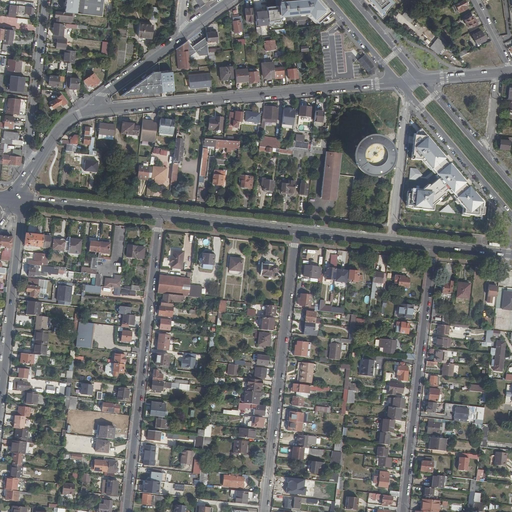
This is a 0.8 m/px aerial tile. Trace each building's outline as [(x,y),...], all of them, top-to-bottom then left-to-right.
[(65,0),(64,12),(71,13),(102,16),(103,0),(65,0)] [(268,7),(268,10),(269,22),(279,21),(281,16),(304,15),(314,24),(328,12),(318,0),(277,0),(276,6),(268,7)] [(389,0),(365,0),(381,17),(392,3),(389,0)] [(463,0),(456,4),(458,8),(456,9),(458,12),(459,11),(460,12),(467,8),(465,4),(466,3),(464,0),(463,0)] [(33,13),(34,7),(33,7),(16,5),(15,5),(14,11),(19,12),(33,13)] [(247,20),(256,19),(255,11),(255,7),(246,8),(247,20)] [(257,23),(269,22),(268,10),(255,11),(256,19),(257,23)] [(407,10),(402,15),(410,22),(415,17),(407,10)] [(64,12),(63,12),(63,13),(55,12),(54,16),(56,17),(56,20),(70,22),(71,13),(64,12)] [(245,28),(243,15),(233,16),(236,30),(245,28)] [(473,15),(465,19),(469,27),(477,23),(473,15)] [(56,22),(54,22),(53,34),(62,35),(63,27),(63,26),(59,25),(60,23),(56,22)] [(138,33),(152,34),(153,25),(139,24),(138,33)] [(3,39),(12,40),(13,30),(4,29),(3,39)] [(481,30),(473,35),(477,44),(486,40),(481,30)] [(217,31),(207,31),(207,35),(208,41),(218,40),(217,31)] [(440,38),(446,43),(448,42),(440,34),(438,35),(440,38)] [(183,43),(177,48),(179,67),(185,66),(186,68),(187,68),(187,66),(190,66),(189,56),(196,50),(200,54),(209,53),(209,51),(209,48),(208,41),(207,35),(192,46),(188,40),(183,43)] [(56,38),(55,49),(64,50),(66,39),(56,38)] [(431,48),(439,55),(447,45),(446,43),(440,38),(431,48)] [(276,39),(266,40),(267,49),(277,48),(276,39)] [(102,54),(108,54),(110,42),(103,41),(102,54)] [(65,50),(64,62),(68,63),(72,63),(73,63),(74,51),(73,51),(70,50),(65,50)] [(374,67),(364,55),(358,60),(367,72),(367,75),(375,75),(374,67)] [(21,61),(9,59),(8,66),(6,65),(6,67),(8,68),(7,71),(20,72),(21,61)] [(59,70),(67,70),(68,63),(64,62),(60,62),(59,70)] [(275,67),(274,62),(264,63),(265,75),(276,75),(275,67)] [(234,72),(236,72),(236,69),(236,64),(233,65),(233,63),(220,64),(221,77),(234,76),(234,72)] [(276,75),(276,76),(284,76),(284,66),(275,67),(276,75)] [(290,76),(300,76),(300,74),(299,67),(289,68),(290,76)] [(236,72),(237,82),(242,82),(241,80),(244,80),(250,80),(249,68),(236,69),(236,72)] [(173,69),(160,70),(162,90),(175,89),(173,69)] [(162,90),(160,70),(154,71),(122,94),(162,90)] [(250,70),(251,82),(255,82),(255,80),(260,79),(260,70),(255,71),(255,70),(250,70)] [(203,85),(212,84),(211,71),(190,73),(191,86),(200,85),(200,84),(203,84),(203,85)] [(92,86),(99,81),(94,73),(87,78),(88,80),(86,82),(89,84),(90,84),(92,86)] [(25,77),(11,76),(9,90),(24,91),(25,77)] [(58,87),(59,77),(50,76),(49,86),(58,87)] [(78,89),(79,79),(70,79),(70,87),(69,88),(78,89)] [(61,103),(62,105),(66,102),(60,95),(57,98),(49,104),(53,109),(61,103)] [(6,113),(18,114),(19,99),(12,98),(8,98),(6,113)] [(278,119),(279,106),(267,105),(266,118),(278,119)] [(312,106),(301,105),(300,116),(311,117),(312,106)] [(296,108),(285,107),(283,127),(293,128),(294,124),(286,123),(287,111),(291,111),(291,109),(296,110),(296,108)] [(294,124),(296,110),(291,109),(291,111),(287,111),(286,123),(294,124)] [(256,115),(257,113),(247,111),(246,120),(259,122),(260,115),(256,115)] [(324,112),(315,111),(313,130),(316,130),(317,125),(315,125),(316,122),(323,123),(323,122),(324,112)] [(242,124),(244,112),(236,112),(236,113),(230,112),(229,126),(238,127),(238,124),(242,124)] [(330,123),(331,113),(324,112),(323,122),(330,123)] [(4,129),(7,129),(7,126),(12,127),(13,117),(5,116),(3,128),(4,129)] [(216,118),(210,118),(209,128),(222,129),(223,116),(217,116),(216,118)] [(175,119),(161,117),(159,132),(173,133),(175,119)] [(158,121),(143,120),(141,138),(156,140),(158,121)] [(114,134),(116,123),(101,121),(100,132),(114,134)] [(302,130),(311,130),(311,121),(302,121),(302,130)] [(134,122),(128,122),(127,133),(138,134),(139,124),(134,124),(134,122)] [(94,149),(95,137),(92,137),(93,136),(90,136),(91,126),(87,125),(84,142),(92,143),(91,149),(94,149)] [(180,126),(178,126),(176,148),(174,156),(179,157),(180,157),(181,154),(183,154),(185,133),(183,132),(184,129),(180,128),(180,126)] [(484,202),(420,128),(413,134),(404,208),(433,211),(434,205),(447,192),(464,210),(463,214),(483,217),(484,202)] [(3,132),(3,138),(8,139),(17,140),(18,133),(3,132)] [(62,142),(66,142),(67,142),(74,143),(78,143),(79,134),(76,134),(72,138),(72,140),(62,139),(62,142)] [(295,148),(307,149),(308,142),(304,142),(305,135),(295,134),(295,148)] [(240,140),(224,139),(223,139),(219,139),(214,138),(205,137),(204,144),(240,147),(240,140)] [(261,137),(260,146),(268,147),(273,147),(276,148),(277,139),(261,137)] [(326,153),(326,151),(328,139),(320,138),(316,138),(312,137),(310,151),(315,152),(326,153)] [(510,140),(501,139),(500,147),(509,148),(510,140)] [(201,169),(199,183),(204,184),(205,178),(204,177),(205,169),(206,170),(207,160),(208,148),(203,147),(202,159),(201,169)] [(381,158),(381,157),(381,155),(380,153),(380,152),(378,150),(377,149),(376,148),(374,148),(372,147),(371,147),(369,148),(367,149),(366,150),(365,151),(364,152),(363,154),(363,156),(363,157),(363,159),(363,161),(364,162),(366,163),(367,164),(369,165),(370,166),(372,166),(374,166),(375,165),(377,164),(378,163),(379,162),(380,160),(381,158)] [(304,158),(304,156),(305,151),(290,149),(287,149),(287,150),(289,150),(289,152),(298,153),(297,157),(304,158)] [(311,159),(314,159),(315,152),(310,151),(305,151),(304,156),(311,157),(311,159)] [(340,152),(326,151),(326,153),(321,197),(336,199),(337,187),(339,173),(341,152),(340,152)] [(91,154),(77,152),(76,162),(89,163),(91,154)] [(1,163),(20,165),(21,164),(21,157),(12,156),(2,155),(2,156),(1,163)] [(139,176),(148,177),(149,166),(140,165),(139,176)] [(153,178),(161,179),(162,166),(154,165),(153,178)] [(226,170),(215,169),(212,187),(223,188),(226,170)] [(353,189),(354,182),(355,175),(339,173),(337,187),(339,187),(338,198),(342,198),(343,196),(349,196),(349,188),(353,189)] [(253,176),(240,174),(240,179),(242,180),(241,185),(252,187),(253,176)] [(265,177),(262,177),(261,183),(264,183),(264,188),(273,189),(275,180),(265,179),(265,177)] [(297,180),(290,180),(289,183),(284,183),(283,191),(294,192),(295,186),(296,187),(297,180)] [(309,183),(302,182),(301,193),(307,194),(309,183)] [(457,223),(456,232),(485,235),(486,229),(478,228),(478,225),(457,223)] [(49,249),(51,237),(43,236),(27,234),(25,234),(24,245),(49,249)] [(12,238),(0,236),(0,246),(4,247),(4,251),(2,251),(1,258),(1,259),(10,259),(12,238)] [(69,239),(70,237),(68,237),(64,241),(53,240),(52,249),(64,251),(64,252),(68,253),(69,239)] [(81,241),(69,239),(68,253),(80,254),(81,241)] [(110,241),(100,240),(100,242),(99,252),(98,257),(98,259),(100,260),(101,253),(109,254),(110,241)] [(99,252),(100,242),(91,241),(90,251),(99,252)] [(128,246),(126,257),(144,259),(145,248),(144,248),(144,249),(136,248),(136,247),(128,246)] [(302,259),(316,258),(316,249),(302,250),(302,259)] [(173,268),(172,271),(181,272),(181,269),(182,269),(184,252),(174,251),(173,259),(173,262),(172,268),(173,268)] [(49,255),(35,253),(35,261),(34,265),(35,265),(47,267),(48,265),(49,255)] [(202,254),(201,268),(213,269),(215,256),(202,254)] [(91,269),(82,268),(81,273),(96,274),(97,270),(98,259),(98,257),(93,257),(91,269)] [(236,259),(231,259),(229,274),(239,275),(239,271),(241,272),(243,261),(236,261),(236,259)] [(262,265),(261,276),(273,277),(274,273),(277,273),(278,271),(279,269),(278,267),(276,267),(277,263),(265,262),(265,265),(262,265)] [(35,269),(29,268),(29,272),(27,271),(27,273),(29,273),(28,277),(34,277),(34,276),(40,277),(40,271),(51,272),(51,267),(47,267),(35,265),(35,269)] [(318,279),(319,279),(319,275),(320,268),(305,266),(304,277),(318,279)] [(326,277),(325,280),(334,281),(335,270),(327,269),(326,272),(325,272),(324,277),(326,277)] [(345,271),(336,270),(335,281),(344,282),(344,281),(345,271)] [(359,272),(349,271),(348,280),(352,280),(352,283),(354,283),(354,281),(361,281),(362,276),(358,276),(359,272)] [(159,276),(157,293),(163,294),(183,297),(189,297),(190,286),(191,278),(190,278),(191,273),(188,273),(187,279),(184,279),(180,278),(166,277),(162,276),(159,276)] [(383,274),(374,273),(372,283),(376,283),(382,284),(383,274)] [(399,282),(399,287),(409,288),(410,279),(400,278),(400,276),(395,276),(395,282),(399,282)] [(48,281),(29,279),(28,286),(39,287),(38,293),(36,293),(36,297),(41,298),(41,293),(46,294),(48,281)] [(105,287),(119,289),(120,281),(106,279),(105,287)] [(72,284),(60,283),(58,305),(70,306),(72,284)] [(447,283),(447,284),(447,286),(442,286),(441,295),(450,296),(452,283),(447,283)] [(469,284),(458,283),(457,297),(468,298),(469,284)] [(35,297),(36,297),(36,293),(38,293),(39,287),(28,286),(27,286),(26,294),(28,294),(28,296),(30,296),(29,297),(32,297),(32,298),(35,298),(35,297)] [(120,295),(129,295),(129,286),(121,286),(120,295)] [(193,298),(201,299),(202,287),(190,286),(189,297),(191,297),(193,298)] [(496,297),(497,288),(488,287),(487,303),(491,303),(492,297),(496,297)] [(511,293),(510,293),(510,297),(503,296),(502,310),(511,311),(511,293)] [(162,300),(162,306),(171,307),(172,302),(183,303),(183,297),(163,294),(162,300)] [(311,296),(301,295),(300,306),(310,307),(311,296)] [(222,313),(225,314),(226,301),(220,301),(218,313),(222,313)] [(40,303),(28,302),(27,315),(33,316),(39,317),(40,303)] [(411,318),(412,313),(409,313),(410,306),(400,305),(398,317),(411,318)] [(160,306),(159,306),(158,316),(164,317),(164,316),(172,317),(172,308),(171,307),(162,306),(160,306)] [(275,306),(266,306),(266,312),(266,315),(274,316),(275,306)] [(117,314),(123,314),(129,315),(130,308),(118,307),(117,314)] [(306,318),(306,323),(315,324),(316,313),(307,312),(306,316),(303,316),(303,318),(306,318)] [(134,325),(134,316),(129,315),(123,314),(122,323),(134,325)] [(33,316),(31,329),(36,330),(42,330),(43,317),(39,317),(33,316)] [(262,318),(261,330),(272,332),(274,319),(262,318)] [(160,326),(160,329),(170,331),(171,321),(161,320),(160,323),(160,326)] [(76,344),(76,347),(89,348),(92,324),(78,322),(76,344)] [(306,323),(302,322),(301,332),(304,332),(304,335),(315,336),(315,331),(314,331),(315,324),(306,323)] [(395,333),(407,335),(408,325),(396,323),(395,333)] [(450,326),(440,325),(438,335),(451,336),(452,327),(450,326)] [(35,342),(47,343),(48,331),(42,330),(36,330),(35,342)] [(122,331),(121,341),(130,342),(131,332),(122,331)] [(269,346),(270,334),(259,333),(258,345),(269,346)] [(159,334),(158,344),(172,345),(174,345),(174,341),(170,340),(170,335),(159,334)] [(447,339),(437,338),(436,347),(446,348),(446,346),(447,339)] [(383,353),(392,354),(393,349),(395,349),(396,349),(396,341),(380,339),(379,347),(384,348),(383,353)] [(45,356),(47,343),(35,342),(34,354),(45,356)] [(298,351),(296,351),(294,351),(294,356),(306,357),(308,343),(298,342),(297,346),(299,346),(298,351)] [(496,342),(495,357),(502,357),(503,358),(505,343),(496,342)] [(330,343),(329,359),(339,360),(341,344),(330,343)] [(436,362),(443,363),(446,364),(447,351),(436,350),(435,358),(434,358),(433,362),(436,362)] [(33,354),(22,353),(21,363),(32,364),(33,354)] [(195,354),(186,353),(185,362),(181,362),(181,367),(193,368),(195,354)] [(114,363),(125,365),(126,355),(115,354),(114,357),(114,360),(114,363)] [(163,368),(163,366),(168,366),(169,355),(157,354),(156,365),(160,365),(159,367),(163,368)] [(267,366),(268,356),(258,355),(257,365),(267,366)] [(502,357),(495,357),(493,372),(501,373),(503,358),(502,357)] [(374,361),(362,360),(361,375),(372,376),(374,361)] [(109,363),(106,366),(105,372),(108,376),(118,377),(118,373),(124,374),(125,365),(114,363),(109,363)] [(302,363),(301,372),(312,374),(313,365),(302,363)] [(408,367),(404,367),(404,364),(401,363),(400,366),(397,366),(396,375),(399,375),(398,380),(406,381),(408,367)] [(443,363),(442,376),(452,377),(453,364),(446,364),(443,363)] [(234,365),(229,364),(228,372),(233,373),(233,375),(236,375),(237,366),(234,366),(234,365)] [(347,369),(346,377),(349,378),(351,365),(342,364),(341,368),(347,369)] [(256,367),(254,377),(265,378),(265,372),(268,372),(268,369),(256,367)] [(19,368),(18,378),(27,379),(28,369),(19,368)] [(153,375),(153,380),(162,381),(163,376),(158,376),(159,370),(154,370),(153,373),(153,375)] [(312,374),(301,372),(300,382),(311,383),(312,374)] [(428,387),(438,388),(438,386),(439,377),(431,376),(430,380),(429,379),(428,387)] [(248,379),(247,391),(259,393),(259,385),(261,386),(262,380),(254,379),(248,379)] [(162,389),(162,388),(163,383),(152,381),(152,388),(156,388),(155,391),(161,391),(161,389),(162,389)] [(27,390),(27,391),(29,391),(30,390),(28,390),(28,383),(17,382),(17,383),(16,389),(27,390)] [(402,393),(403,384),(390,382),(389,391),(387,391),(387,395),(394,395),(395,392),(402,393)] [(355,391),(358,391),(359,384),(351,383),(350,390),(355,391)] [(93,385),(83,384),(81,394),(91,395),(93,385)] [(323,390),(323,387),(310,386),(293,384),(292,391),(296,391),(296,397),(304,398),(309,399),(310,390),(323,391),(323,390)] [(118,393),(118,399),(128,400),(128,396),(130,396),(131,393),(128,393),(129,389),(119,388),(119,391),(116,391),(115,393),(118,393)] [(350,390),(348,390),(346,403),(351,403),(353,395),(354,395),(355,391),(350,390)] [(429,400),(428,402),(437,403),(438,395),(441,396),(441,393),(438,393),(439,391),(430,390),(429,396),(425,396),(424,399),(429,400)] [(27,391),(25,391),(25,396),(26,396),(25,404),(35,405),(36,392),(29,391),(27,391)] [(246,403),(246,404),(257,405),(258,397),(260,397),(260,393),(259,393),(247,391),(246,403)] [(69,409),(76,410),(77,397),(70,396),(69,409)] [(296,397),(293,397),(292,406),(303,407),(304,398),(296,397)] [(389,408),(392,408),(402,409),(404,410),(405,400),(393,399),(389,398),(388,408),(389,408)] [(150,415),(164,416),(165,403),(164,403),(164,404),(152,403),(153,401),(151,401),(151,403),(150,415)] [(102,411),(118,413),(119,405),(103,403),(102,411)] [(428,403),(428,407),(426,407),(426,412),(434,413),(434,408),(436,408),(436,406),(435,406),(435,404),(428,403)] [(246,404),(246,406),(256,408),(256,409),(254,409),(254,414),(264,416),(265,412),(265,410),(265,406),(257,405),(246,404)] [(469,406),(446,404),(445,411),(455,412),(454,418),(467,419),(469,406)] [(18,406),(17,415),(25,416),(29,416),(30,407),(18,406)] [(476,407),(475,423),(483,424),(483,407),(476,407)] [(394,420),(401,421),(402,409),(392,408),(389,408),(388,420),(394,420)] [(290,416),(289,421),(302,423),(303,413),(290,412),(289,416),(290,416)] [(263,418),(248,416),(247,426),(263,428),(263,418)] [(163,419),(156,418),(155,428),(164,429),(165,425),(168,425),(169,425),(169,420),(163,419)] [(390,432),(393,433),(394,420),(388,420),(383,419),(381,431),(390,432)] [(433,419),(429,419),(427,434),(441,435),(441,433),(442,424),(434,423),(434,419),(433,419)] [(288,426),(288,431),(301,432),(302,423),(289,421),(289,426),(288,426)] [(99,437),(113,439),(117,429),(114,429),(114,426),(101,425),(99,437)] [(23,428),(16,427),(15,437),(15,440),(25,441),(25,438),(27,438),(28,429),(23,428)] [(256,430),(240,428),(239,437),(255,439),(256,430)] [(161,432),(148,430),(148,436),(147,440),(160,441),(161,432)] [(379,444),(389,445),(390,432),(381,431),(380,431),(379,444)] [(310,436),(299,435),(298,443),(300,443),(300,447),(304,448),(309,448),(310,436)] [(431,437),(429,450),(445,451),(447,439),(431,437)] [(15,440),(11,440),(10,452),(12,452),(13,452),(23,453),(25,441),(15,440)] [(96,440),(95,451),(107,453),(108,446),(108,441),(96,440)] [(248,442),(236,440),(234,452),(234,455),(239,455),(239,453),(246,454),(248,442)] [(145,446),(143,464),(153,465),(155,447),(145,446)] [(298,447),(293,446),(292,459),(302,460),(304,448),(300,447),(298,447)] [(377,456),(379,456),(387,457),(388,448),(378,447),(377,456)] [(182,450),(181,464),(191,465),(192,451),(182,450)] [(13,458),(12,464),(23,466),(25,466),(26,454),(23,453),(13,452),(13,458)] [(505,467),(506,461),(505,461),(506,454),(496,453),(495,465),(498,466),(502,466),(505,467)] [(389,467),(391,458),(387,457),(379,456),(378,466),(389,467)] [(419,470),(432,472),(433,458),(425,457),(425,461),(420,461),(419,470)] [(459,458),(457,474),(467,475),(469,459),(459,458)] [(107,476),(114,477),(115,472),(116,472),(116,471),(117,470),(118,469),(118,468),(117,467),(116,466),(117,461),(109,460),(109,461),(95,460),(95,461),(94,468),(94,469),(108,471),(107,472),(107,476)] [(323,468),(324,463),(312,461),(310,474),(316,474),(316,473),(317,467),(322,468),(323,468)] [(12,464),(11,464),(10,473),(11,473),(11,477),(21,478),(23,466),(12,464)] [(379,484),(378,487),(388,488),(388,485),(390,485),(390,480),(388,480),(389,472),(380,471),(379,481),(377,481),(376,483),(379,484)] [(151,472),(150,480),(161,482),(162,473),(160,473),(151,472)] [(243,477),(225,475),(223,486),(243,488),(243,484),(243,477)] [(431,487),(433,488),(442,489),(443,485),(444,476),(433,475),(431,487)] [(11,477),(6,476),(6,481),(7,481),(6,490),(7,490),(19,491),(20,491),(22,478),(21,478),(11,477)] [(199,481),(199,486),(206,487),(207,477),(200,476),(199,481)] [(106,493),(115,494),(117,483),(115,483),(116,480),(108,479),(107,484),(106,493)] [(150,480),(145,480),(144,486),(145,486),(145,489),(155,490),(157,487),(167,488),(168,482),(161,482),(150,480)] [(308,489),(308,487),(309,483),(297,482),(297,489),(293,488),(293,494),(307,495),(308,489)] [(431,487),(425,487),(424,496),(433,497),(433,488),(431,487)] [(19,493),(19,491),(7,490),(7,495),(6,495),(5,499),(18,501),(19,493)] [(245,499),(245,492),(230,490),(228,502),(244,504),(245,499)] [(143,493),(142,503),(155,505),(156,501),(157,501),(164,502),(165,496),(154,495),(143,493)] [(384,504),(384,505),(388,505),(388,504),(391,504),(392,497),(382,496),(382,495),(371,494),(370,496),(376,496),(376,499),(382,500),(382,503),(384,504)] [(300,498),(294,497),(294,501),(286,500),(285,508),(299,510),(300,502),(300,498)] [(359,498),(349,497),(348,509),(357,511),(359,498)] [(438,511),(440,501),(424,499),(422,511),(426,511),(428,511),(438,511)] [(98,511),(111,511),(112,507),(112,505),(113,501),(105,500),(104,503),(99,503),(98,511)] [(334,511),(335,502),(327,501),(327,503),(331,503),(330,511),(334,511)] [(482,511),(483,502),(474,501),(474,505),(472,511),(482,511)]
